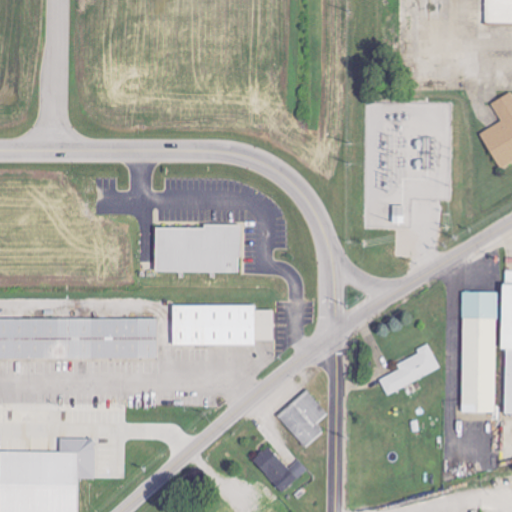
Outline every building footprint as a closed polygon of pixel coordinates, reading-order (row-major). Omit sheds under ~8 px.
[(511,0),(485,0),(485,23),(511,23),(511,0)] [(511,160),(511,92),(491,103),(501,122),(481,133),(498,167),(511,160)] [(155,227),(155,272),(240,273),(241,225),(204,225),(204,228),(155,227)] [(511,414),(511,284),(501,284),(500,350),(506,350),(504,414),(511,414)] [(497,292),(462,292),(462,413),(496,413),(497,292)] [(172,345),(255,346),(255,341),(273,341),(274,311),(255,311),(255,306),(173,305),(172,345)] [(157,317),(0,317),(0,359),(157,359),(157,317)] [(387,394),(441,370),(429,344),(417,349),(419,354),(397,364),(400,370),(380,379),(387,394)] [(325,430),(319,424),(329,414),(306,390),(278,416),(306,447),(325,430)] [(59,453),(0,452),(0,511),(75,511),(75,479),(95,479),(95,439),(60,438),(59,453)] [(284,492),(309,469),(299,459),(290,468),(269,446),(254,460),(284,492)]
